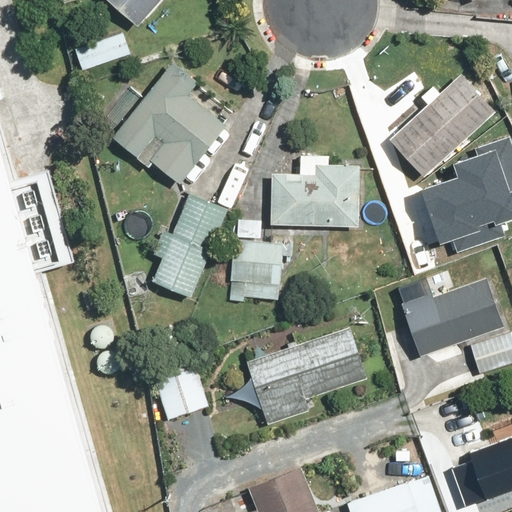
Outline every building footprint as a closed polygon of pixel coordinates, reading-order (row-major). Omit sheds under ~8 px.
[(119,0),(145,24),(166,0),(119,0)] [(127,31),(80,45),(87,68),(134,55),(127,31)] [(185,57),(120,134),(157,165),(162,160),(183,178),(236,115),(202,86),(209,78),(185,57)] [(432,175),(502,110),(467,72),(396,137),(432,175)] [(0,511),(120,511),(0,77),(0,511)] [(422,187),(440,243),(454,239),(458,250),(506,234),(502,221),(511,217),(511,147),(509,140),(472,152),(473,158),(448,166),(452,177),(422,187)] [(279,173),(278,222),(364,225),(366,165),(336,164),(336,155),(308,154),(307,174),(279,173)] [(199,295),(235,207),(197,192),(179,233),(167,228),(157,251),(169,256),(159,277),(199,295)] [(288,238),(237,235),(232,300),(250,302),(251,296),(283,298),(288,238)] [(428,355),(511,325),(511,324),(494,276),(440,295),(439,291),(409,302),(428,355)] [(356,325),(253,359),(275,425),(317,410),(313,399),(374,379),(356,325)] [(201,362),(160,374),(173,420),(214,408),(201,362)] [(458,466),(472,504),(511,490),(511,438),(477,450),(480,459),(458,466)] [(327,511),(326,511),(308,465),(256,486),(265,509),(258,511),(336,511),(335,509),(327,511)] [(354,501),(357,511),(448,511),(435,473),(354,501)]
